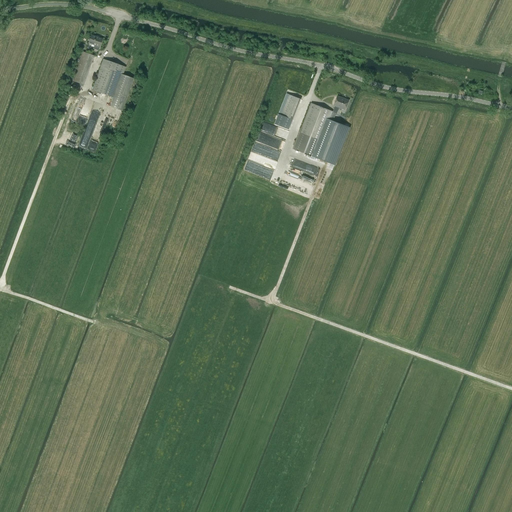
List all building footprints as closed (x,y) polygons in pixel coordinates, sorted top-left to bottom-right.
[(92,34),(89,43),(95,45),(94,48),(99,50),(100,46),(103,38),(92,34)] [(84,84),(94,55),(82,51),(72,80),(84,84)] [(133,78),(123,75),(126,67),(103,59),(92,90),(115,98),(111,107),(122,111),(133,78)] [(288,99),(281,115),(293,120),(299,103),(301,99),(289,95),(288,99)] [(333,112),(336,113),(337,113),(339,108),(341,108),(342,107),(346,109),(349,100),(344,99),(344,100),(337,97),(334,106),(335,106),(333,112)] [(311,103),(294,149),(328,162),(329,163),(331,163),(332,164),(335,165),(349,127),(346,126),(345,126),(343,125),(333,121),(336,113),(333,112),(311,103)] [(93,128),(102,106),(97,104),(87,125),(93,128)] [(280,119),(278,124),(284,126),(284,127),(288,129),(291,124),(280,119)] [(97,140),(104,126),(99,123),(94,133),(95,133),(93,137),(97,140)] [(287,140),(289,133),(263,124),(253,152),(279,161),(283,152),(276,150),(281,138),(287,140)] [(287,158),(285,164),(311,172),(313,166),(287,158)] [(244,170),(273,179),(275,171),(268,169),(269,166),(263,164),(262,166),(246,161),(244,170)]
